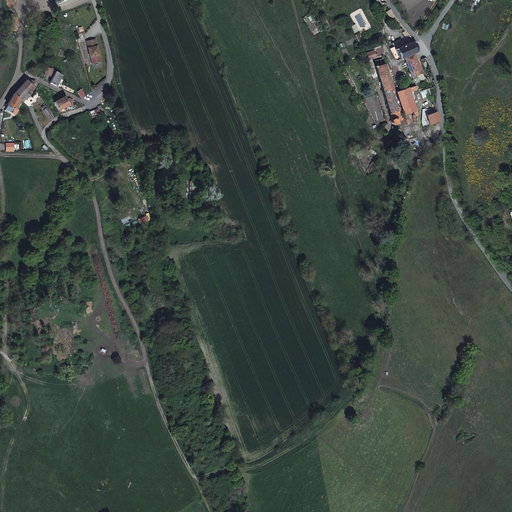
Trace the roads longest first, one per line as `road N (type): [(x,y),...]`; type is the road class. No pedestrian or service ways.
road 1 (unclassified): [(419,40),(436,77),(442,161),(459,205),(511,278)]
road 2 (unclassified): [(86,106),(114,75),(96,0)]
